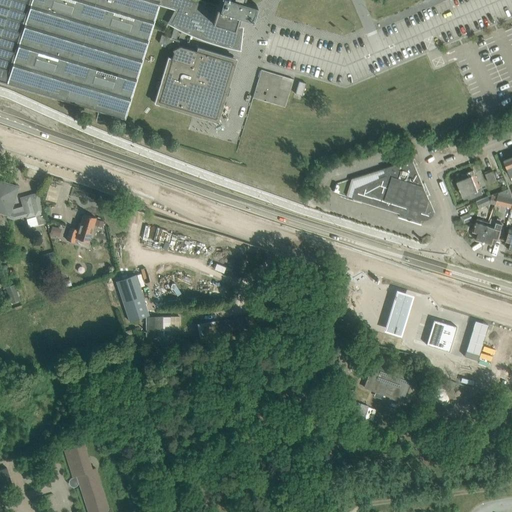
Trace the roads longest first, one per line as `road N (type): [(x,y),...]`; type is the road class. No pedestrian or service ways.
road 1 (primary): [(0,139),(511,313)]
road 2 (primary): [(422,262),(0,115)]
